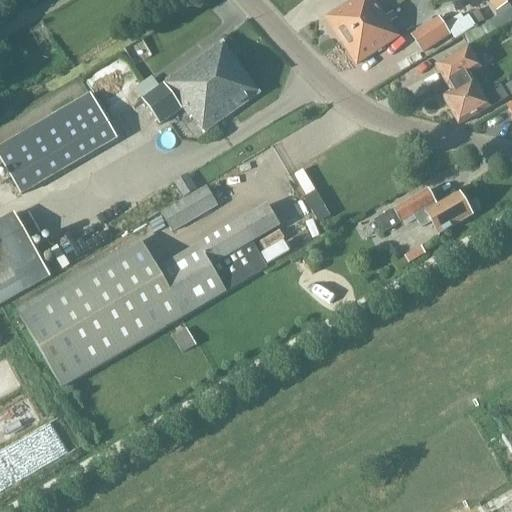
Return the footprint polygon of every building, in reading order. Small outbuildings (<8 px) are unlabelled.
[(341,42),(383,14),(374,0),(354,0),(325,19),(341,42)] [(467,47),(469,46),(511,22),(511,9),(462,37),(467,47)] [(383,14),(341,42),(356,65),(398,37),(390,24),(397,19),(392,13),(386,17),(383,14)] [(411,36),(423,54),(450,36),(438,18),(411,36)] [(164,85),(142,100),(160,126),(184,109),(201,133),(256,96),(257,97),(261,95),(223,41),(219,44),(219,46),(163,83),(164,85)] [(450,93),(475,79),(472,74),(481,69),(469,46),(467,47),(434,66),(450,93)] [(507,99),(502,88),(501,86),(484,95),(475,79),(450,93),(441,97),(458,127),(491,108),(507,99)] [(511,83),(502,88),(507,99),(511,96),(511,83)] [(50,117),(0,146),(0,160),(1,163),(21,197),(77,164),(76,162),(116,138),(90,94),(56,114),(50,117)] [(170,194),(185,187),(178,171),(163,178),(170,194)] [(172,234),(218,207),(206,187),(160,214),(172,234)] [(385,216),(374,222),(381,235),(392,229),(401,224),(401,225),(403,224),(404,228),(417,221),(421,228),(430,223),(438,237),(474,216),(459,193),(437,206),(428,190),(393,211),(385,216)] [(302,192),(293,197),(304,217),(313,212),(302,192)] [(143,246),(20,319),(63,391),(268,269),(253,244),(281,227),(268,206),(158,272),(143,246)] [(14,217),(0,224),(0,294),(44,269),(14,217)] [(393,252),(397,261),(414,252),(411,244),(393,252)] [(325,283),(335,299),(348,291),(338,275),(325,283)] [(172,337),(183,354),(196,346),(186,329),(172,337)] [(0,489),(61,461),(43,424),(0,444),(0,489)]
